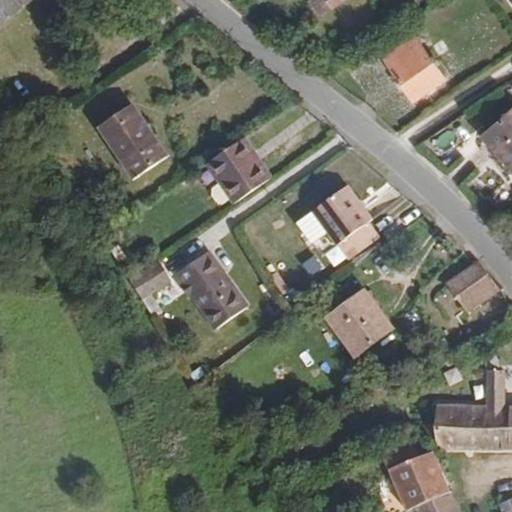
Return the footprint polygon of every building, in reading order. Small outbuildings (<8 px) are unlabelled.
[(0,0),(0,20),(30,2),(29,0),(0,0)] [(305,0),(317,16),(340,0),(305,0)] [(404,105),(440,81),(410,36),(374,61),(404,105)] [(158,142),(132,103),(98,126),(123,163),(134,180),(168,157),(158,142)] [(511,171),(511,107),(480,137),(511,171)] [(259,154),(249,138),(243,141),(253,158),(259,154)] [(271,173),(259,154),(253,158),(243,141),(211,163),(233,198),(271,173)] [(374,216),(349,181),(314,206),(328,227),(338,241),(348,234),(369,220),(374,216)] [(328,227),(314,206),(298,217),(313,238),(328,227)] [(358,248),(378,234),(369,220),(348,234),(358,248)] [(241,304),(203,248),(172,270),(210,326),(241,304)] [(138,294),(164,275),(151,257),(125,275),(138,294)] [(496,286),(476,257),(443,278),(463,308),(496,286)] [(397,332),(372,293),(332,319),(357,357),(397,332)] [(427,365),(451,349),(446,341),(422,357),(427,365)] [(511,400),(505,374),(499,375),(496,364),(482,349),(475,351),(493,409),(472,410),(473,451),(511,450),(511,400)] [(473,451),(472,410),(454,411),(446,411),(446,428),(434,428),(434,442),(433,445),(443,446),(443,452),(473,451)] [(417,447),(389,459),(416,511),(422,511),(427,509),(461,492),(442,456),(426,464),(417,447)] [(471,511),(461,492),(427,509),(428,511),(471,511)]
